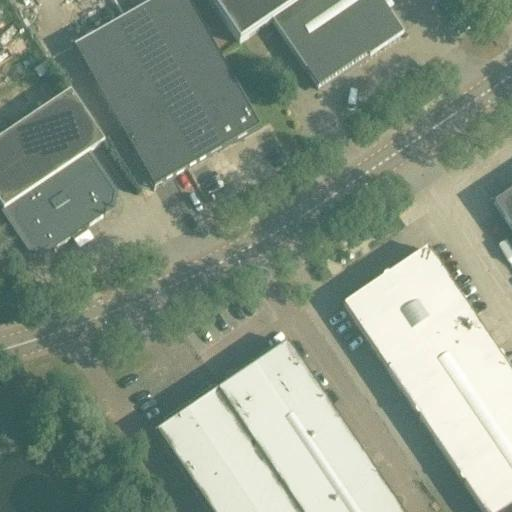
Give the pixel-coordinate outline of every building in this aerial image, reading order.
[(259,131),(182,0),(160,0),(72,51),(153,191),(259,131)] [(364,54),(367,58),(401,35),(389,18),(390,18),(377,0),(206,0),(238,46),(271,24),(317,92),(350,69),(351,63),(364,54)] [(53,253),(70,241),(103,219),(104,213),(111,209),(113,197),(86,157),(103,146),(69,96),(0,142),(0,210),(29,254),(41,256),(47,251),(53,253)] [(511,194),(492,208),(511,237),(511,194)] [(511,511),(511,379),(426,253),(342,310),(479,511),(511,511)] [(205,511),(398,511),(287,348),(289,347),(288,346),(153,438),(154,439),(155,438),(205,511)]
